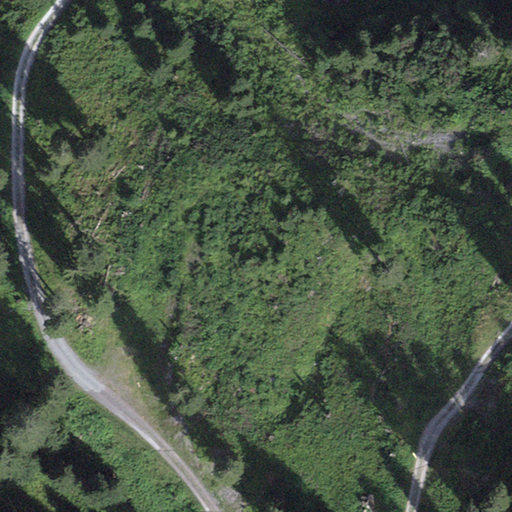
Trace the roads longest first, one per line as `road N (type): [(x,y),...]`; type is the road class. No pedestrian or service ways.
road 1 (track): [(64,0),(31,46),(17,124),(19,208),(44,323),(70,372),(166,451),(214,511)]
road 2 (track): [(408,511),(432,432),(511,330)]
